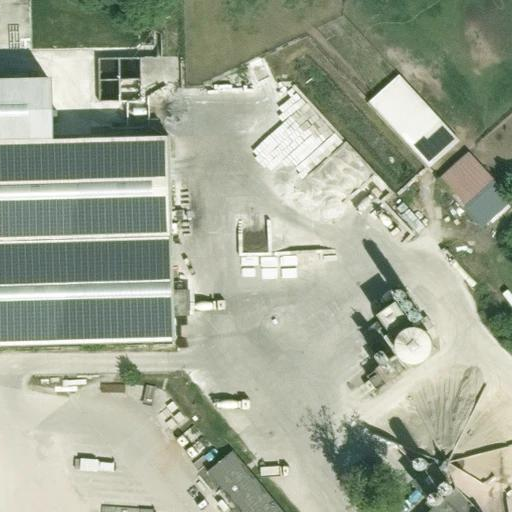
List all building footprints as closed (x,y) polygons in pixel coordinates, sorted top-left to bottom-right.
[(423,162),(451,138),(395,74),(367,99),(423,162)] [(274,126),(254,144),(281,174),(307,151),(316,160),(337,141),(297,96),(269,121),(274,126)] [(0,345),(176,341),(170,137),(0,141),(0,345)] [(465,150),(436,175),(477,222),(506,198),(465,150)] [(376,320),(365,352),(415,369),(426,337),(376,320)] [(279,511),(222,443),(197,463),(237,511),(279,511)] [(476,511),(447,480),(411,511),(476,511)]
